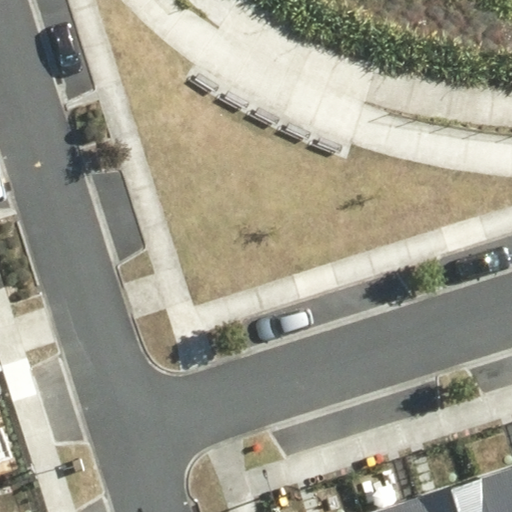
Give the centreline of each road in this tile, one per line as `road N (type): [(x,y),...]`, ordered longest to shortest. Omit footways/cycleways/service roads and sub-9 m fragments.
road 1 (residential): [(0,29),(125,432)]
road 2 (residential): [(511,309),(125,432)]
